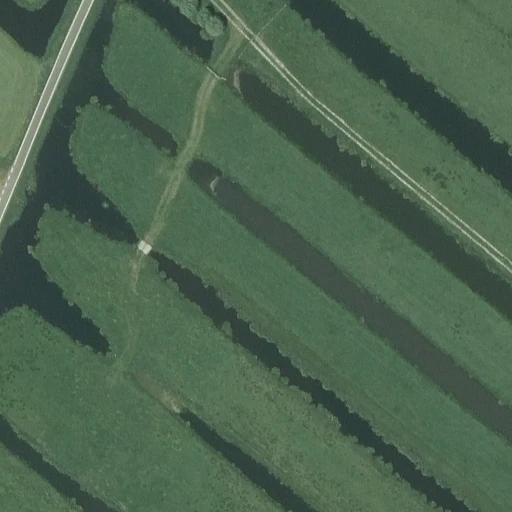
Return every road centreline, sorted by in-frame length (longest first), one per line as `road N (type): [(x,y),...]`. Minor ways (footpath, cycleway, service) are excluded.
road 1 (track): [(511,272),(300,92),(212,0)]
road 2 (unclassified): [(0,205),(86,0)]
